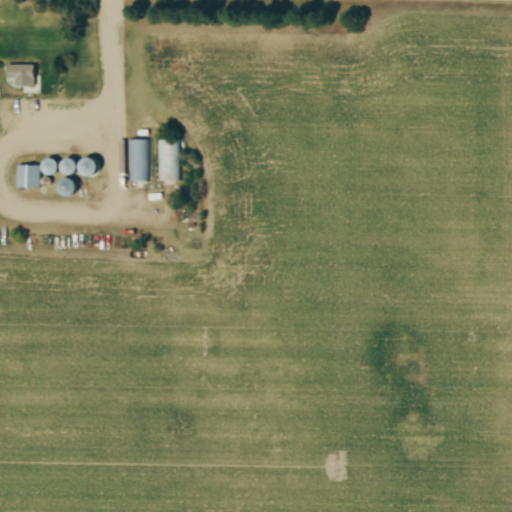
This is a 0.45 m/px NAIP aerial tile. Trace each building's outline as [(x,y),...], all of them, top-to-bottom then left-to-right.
[(34,65),(3,65),(3,84),(17,84),(17,89),(34,89),(34,65)] [(157,140),(157,182),(182,182),(182,140),(157,140)] [(128,183),(148,183),(148,141),(128,141),(128,183)] [(77,160),(77,176),(95,176),(95,160),(77,160)] [(15,189),(39,188),(39,175),(70,175),(70,161),(54,161),(39,161),(39,166),(15,166),(15,189)] [(74,181),(56,181),(56,196),(74,196),(74,181)]
